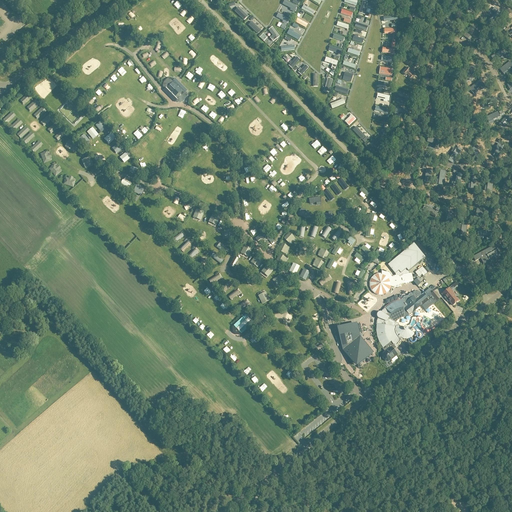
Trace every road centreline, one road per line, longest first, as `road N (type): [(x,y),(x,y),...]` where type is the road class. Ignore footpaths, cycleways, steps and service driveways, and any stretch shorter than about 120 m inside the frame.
road 1 (unclassified): [(490,301),(199,0)]
road 2 (unclassified): [(225,511),(490,301)]
road 3 (unknown): [(435,0),(409,189)]
road 4 (unclassified): [(0,93),(119,0)]
road 5 (unknown): [(375,0),(348,100),(372,133)]
